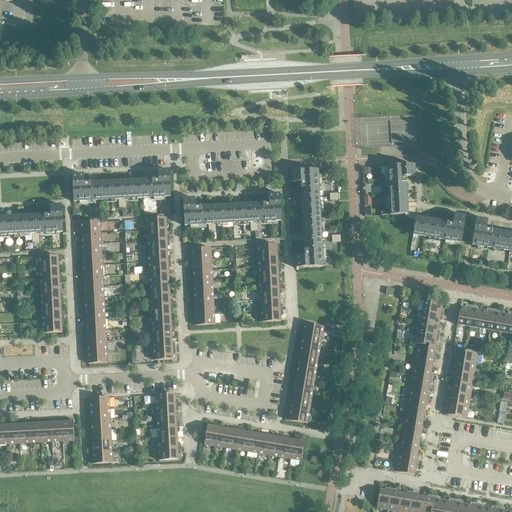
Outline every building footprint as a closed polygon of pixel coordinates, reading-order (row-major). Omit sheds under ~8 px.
[(408,215),(407,190),(406,178),(415,177),(414,166),(388,167),(390,212),(381,212),(381,216),(390,216),(408,215)] [(170,197),(169,170),(158,171),(158,180),(153,180),(84,184),(84,175),(72,175),(74,202),(118,200),(119,209),(126,208),(126,200),(170,197)] [(323,267),(321,219),(318,171),(291,172),(292,183),(301,183),(301,188),(304,257),(295,257),(296,269),(323,267)] [(281,221),(280,194),(268,195),(269,204),(266,204),(195,208),(195,199),(183,199),(184,226),(208,225),(209,234),(216,233),(215,225),(250,223),(251,232),(258,231),(257,223),(281,221)] [(63,233),(61,206),(50,206),(50,215),(45,215),(0,217),(0,235),(32,234),(32,243),(39,243),(39,234),(63,233)] [(461,244),(465,217),(454,215),(453,224),(448,223),(448,220),(426,217),(426,220),(416,218),(415,223),(413,236),(461,244)] [(166,230),(166,223),(168,223),(168,219),(146,220),(147,231),(166,230)] [(511,233),(502,232),(503,229),(491,227),(491,230),(486,230),(487,221),(476,219),(472,245),(511,252),(511,233)] [(100,233),(100,222),(78,223),(78,227),(81,227),(81,234),(100,233)] [(166,237),(166,230),(147,231),(148,242),(169,241),(169,237),(166,237)] [(101,244),(100,233),(81,234),(82,241),(79,241),(79,245),(101,244)] [(167,251),(167,244),(169,244),(169,241),(148,242),(148,252),(167,251)] [(101,255),(101,244),(79,245),(79,249),(82,249),(82,256),(101,255)] [(277,257),(277,250),(279,249),(279,245),(257,246),(258,258),(277,257)] [(211,260),(211,249),(189,250),(189,254),(192,254),(192,261),(211,260)] [(168,259),(167,251),(148,252),(149,263),(170,262),(170,258),(168,259)] [(102,266),(101,255),(82,256),(83,263),(80,263),(80,267),(102,266)] [(59,268),(58,261),(61,261),(60,256),(39,258),(40,269),(59,268)] [(277,264),(277,257),(258,258),(258,268),(280,267),(280,263),(277,264)] [(212,271),(211,260),(192,261),(192,268),(190,268),(190,272),(212,271)] [(168,273),(168,266),(170,266),(170,262),(149,263),(149,274),(168,273)] [(103,277),(102,266),(80,267),(81,271),(83,270),(83,277),(103,277)] [(278,278),(278,271),(280,271),(280,267),(258,268),(259,279),(278,278)] [(59,275),(59,268),(40,269),(40,280),(62,278),(61,275),(59,275)] [(212,282),(212,271),(190,272),(190,276),(193,275),(193,283),(212,282)] [(169,280),(168,273),(149,274),(150,285),(171,284),(171,280),(169,280)] [(103,287),(103,277),(83,277),(84,285),(81,285),(81,288),(103,287)] [(60,289),(59,282),(62,282),(62,278),(40,280),(41,290),(60,289)] [(279,285),(278,278),(259,279),(260,290),(281,289),(281,285),(279,285)] [(213,292),(212,282),(193,283),(194,290),(191,290),(191,293),(213,292)] [(169,295),(169,288),(172,288),(171,284),(150,285),(150,296),(169,295)] [(104,298),(103,287),(81,288),(82,292),(84,292),(85,299),(104,298)] [(60,296),(60,289),(41,290),(41,301),(63,300),(63,296),(60,296)] [(279,300),(279,293),(281,293),(281,289),(260,290),(260,301),(279,300)] [(213,303),(213,292),(191,293),(191,297),(194,297),(194,304),(213,303)] [(170,302),(169,295),(150,296),(151,306),(173,305),(172,302),(170,302)] [(104,309),(104,298),(85,299),(85,306),(82,306),(83,310),(104,309)] [(61,311),(60,304),(63,304),(63,300),(41,301),(42,312),(61,311)] [(280,307),(279,300),(260,301),(261,311),(282,310),(282,307),(280,307)] [(441,312),(442,304),(424,301),(422,312),(443,315),(443,312),(441,312)] [(214,314),(213,303),(194,304),(195,311),(192,311),(192,315),(214,314)] [(171,316),(170,309),(173,309),(173,305),(151,306),(151,317),(171,316)] [(468,327),(472,306),(468,306),(468,308),(460,307),(457,325),(468,327)] [(479,329),(482,311),(475,309),(475,307),(472,306),(468,327),(479,329)] [(105,320),(104,309),(83,310),(83,314),(85,314),(86,321),(105,320)] [(490,331),(493,310),(490,309),(489,312),(482,311),(479,329),(490,331)] [(280,322),(280,314),(283,314),(282,310),(261,311),(261,323),(280,322)] [(500,333),(503,314),(496,313),(497,311),(493,310),(490,331),(500,333)] [(61,318),(61,311),(42,312),(42,323),(64,322),(64,318),(61,318)] [(439,326),(440,319),(442,319),(443,315),(422,312),(420,323),(439,326)] [(511,334),(511,328),(511,313),(511,315),(503,314),(500,333),(511,334)] [(215,325),(214,314),(192,315),(193,319),(195,319),(195,326),(215,325)] [(171,323),(171,316),(151,317),(152,328),(174,327),(173,323),(171,323)] [(105,331),(105,320),(86,321),(86,328),(84,328),(84,332),(105,331)] [(62,333),(62,325),(64,325),(64,322),(42,323),(43,334),(62,333)] [(437,333),(439,326),(420,323),(419,333),(439,337),(440,333),(437,333)] [(322,339),(323,328),(302,324),(301,328),(304,329),(303,335),(322,339)] [(172,338),(171,331),(174,331),(174,327),(152,328),(153,339),(172,338)] [(106,341),(105,331),(84,332),(84,335),(86,335),(87,342),(106,341)] [(435,347),(436,340),(439,340),(439,337),(419,333),(417,344),(435,347)] [(320,349),(322,339),(303,335),(301,342),(299,342),(298,346),(320,349)] [(172,345),(172,338),(153,339),(153,350),(175,349),(175,345),(172,345)] [(106,352),(106,341),(87,342),(87,349),(85,350),(85,353),(106,352)] [(434,354),(435,347),(417,344),(415,354),(436,358),(436,354),(434,354)] [(318,360),(320,349),(298,346),(298,349),(300,350),(299,357),(318,360)] [(173,360),(172,352),(175,352),(175,349),(153,350),(154,361),(173,360)] [(476,365),(477,354),(459,351),(458,358),(455,358),(455,361),(476,365)] [(107,363),(106,352),(85,353),(85,357),(88,357),(88,364),(107,363)] [(431,368),(433,361),(435,362),(436,358),(415,354),(413,365),(431,368)] [(316,371),(318,360),(299,357),(298,364),(295,363),(295,367),(316,371)] [(474,375),(476,365),(455,361),(454,365),(457,365),(455,372),(474,375)] [(430,375),(431,368),(413,365),(411,376),(432,379),(433,376),(430,375)] [(314,381),(316,371),(295,367),(294,371),(297,371),(295,378),(314,381)] [(472,386),(474,375),(455,372),(454,379),(452,379),(451,383),(472,386)] [(428,390),(429,383),(432,383),(432,379),(411,376),(410,387),(428,390)] [(313,392),(314,381),(295,378),(294,385),(292,385),(291,388),(313,392)] [(470,397),(472,386),(451,383),(451,386),(453,386),(452,394),(470,397)] [(427,397),(428,390),(410,387),(408,397),(428,401),(429,397),(427,397)] [(311,403),(313,392),(291,388),(291,392),(293,392),(292,399),(311,403)] [(175,402),(175,394),(156,395),(156,407),(178,405),(178,402),(175,402)] [(468,407),(470,397),(452,394),(451,401),(448,400),(448,404),(468,407)] [(424,411),(425,404),(428,404),(428,401),(408,397),(406,408),(424,411)] [(109,409),(109,398),(90,399),(90,406),(88,406),(88,410),(109,409)] [(309,413),(311,403),(292,399),(291,406),(288,406),(288,410),(309,413)] [(467,418),(468,407),(448,404),(447,407),(449,408),(448,415),(467,418)] [(176,416),(175,409),(178,409),(178,405),(156,407),(157,417),(176,416)] [(423,418),(424,411),(406,408),(404,419),(425,422),(426,418),(423,418)] [(110,420),(109,409),(88,410),(88,414),(90,414),(91,421),(110,420)] [(307,424),(309,413),(288,410),(287,413),(289,414),(288,421),(307,424)] [(176,423),(176,416),(157,417),(157,428),(179,427),(179,423),(176,423)] [(421,432),(422,425),(424,426),(425,422),(404,419),(402,429),(421,432)] [(74,441),(73,420),(69,420),(69,423),(62,423),(63,442),(74,441)] [(111,431),(110,420),(91,421),(91,428),(89,428),(89,432),(111,431)] [(52,443),(51,421),(47,421),(47,424),(40,424),(41,443),(52,443)] [(63,442),(62,423),(55,423),(55,421),(51,421),(52,443),(63,442)] [(31,444),(29,422),(26,422),(26,425),(19,425),(20,444),(31,444)] [(41,443),(40,424),(33,424),(33,422),(29,422),(31,444),(41,443)] [(0,445),(9,445),(8,423),(4,423),(4,426),(0,426),(0,445)] [(20,444),(19,425),(12,426),(12,423),(8,423),(9,445),(20,444)] [(215,447),(219,426),(215,425),(215,427),(207,426),(204,445),(215,447)] [(226,449),(229,430),(222,429),(223,426),(219,426),(215,447),(226,449)] [(177,438),(177,431),(179,431),(179,427),(157,428),(158,439),(177,438)] [(237,450),(240,429),(236,429),(236,431),(229,430),(226,449),(237,450)] [(247,452),(250,433),(243,432),(244,430),(240,429),(237,450),(247,452)] [(419,439),(421,432),(402,429),(401,440),(421,443),(422,440),(419,439)] [(111,441),(111,431),(89,432),(89,435),(92,435),(92,442),(111,441)] [(258,454),(261,433),(258,432),(257,435),(250,433),(247,452),(258,454)] [(269,456),(272,437),(265,436),(265,433),(261,433),(258,454),(269,456)] [(279,458),(283,436),(279,436),(279,438),(272,437),(269,456),(279,458)] [(290,459),(293,441),(286,439),(286,437),(283,436),(279,458),(290,459)] [(177,445),(177,438),(158,439),(158,450),(180,449),(180,445),(177,445)] [(301,461),(304,440),(300,439),(300,442),(293,441),(290,459),(301,461)] [(417,454),(418,447),(421,447),(421,443),(401,440),(399,451),(417,454)] [(112,452),(111,441),(92,442),(92,449),(90,450),(90,453),(112,452)] [(178,460),(178,453),(180,452),(180,449),(158,450),(159,461),(178,460)] [(416,461),(417,454),(399,451),(397,461),(418,465),(418,461),(416,461)] [(112,463),(112,452),(90,453),(90,457),(93,457),(93,464),(112,463)] [(413,475),(415,468),(417,468),(418,465),(397,461),(395,472),(413,475)] [(388,510),(391,490),(388,489),(387,491),(380,490),(377,508),(388,510)] [(397,511),(398,511),(401,494),(394,493),(395,490),(391,490),(388,510),(397,511)] [(409,511),(412,493),(409,493),(408,495),(401,494),(398,511),(409,511)] [(420,511),(423,497),(416,496),(416,494),(412,493),(409,511),(420,511)] [(431,511),(434,497),(430,496),(430,499),(423,497),(420,511),(431,511)] [(442,511),(444,501),(437,500),(437,497),(434,497),(431,511),(442,511)] [(453,511),(455,500),(451,500),(451,502),(444,501),(442,511),(453,511)] [(464,511),(465,505),(458,503),(459,501),(455,500),(453,511),(464,511)] [(475,511),(476,504),(473,503),(472,506),(465,505),(464,511),(475,511)]
